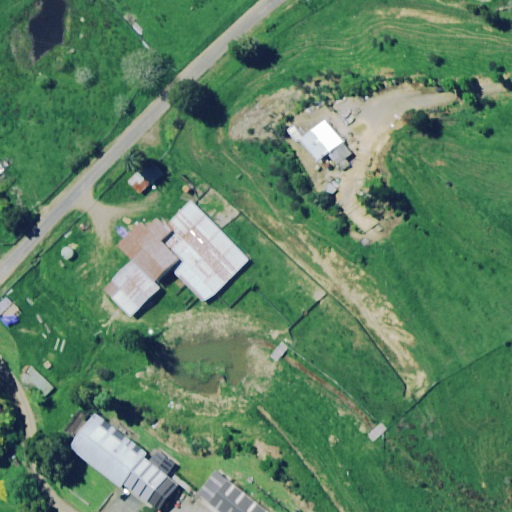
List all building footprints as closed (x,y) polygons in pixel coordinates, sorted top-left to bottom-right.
[(342,141),(320,117),(296,139),(319,163),(342,141)] [(163,174),(152,162),(129,182),(140,194),(163,174)] [(354,191),(341,199),(351,215),(364,206),(354,191)] [(244,262),(191,208),(165,233),(152,220),(144,228),(137,224),(116,245),(152,281),(167,266),(203,302),(244,262)] [(53,387),(31,367),(19,381),(41,401),(53,387)] [(171,475),(95,415),(69,448),(145,508),(171,475)] [(261,511),(213,474),(194,498),(210,511),(261,511)]
